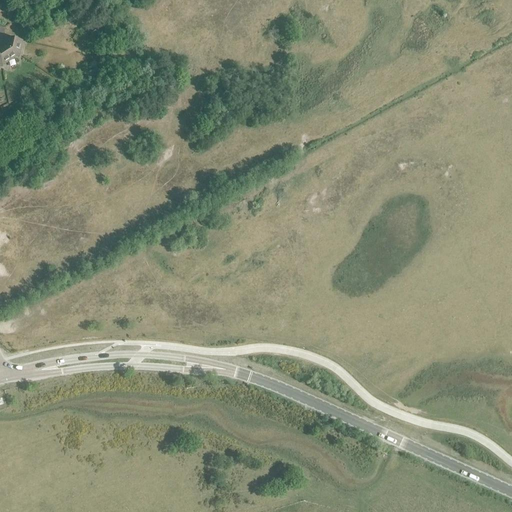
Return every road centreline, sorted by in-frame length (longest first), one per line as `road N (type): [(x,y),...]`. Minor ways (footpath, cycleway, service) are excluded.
road 1 (tertiary): [(511,492),(230,370)]
road 2 (tertiary): [(230,370),(116,355),(21,372)]
road 3 (tertiary): [(21,372),(230,370)]
